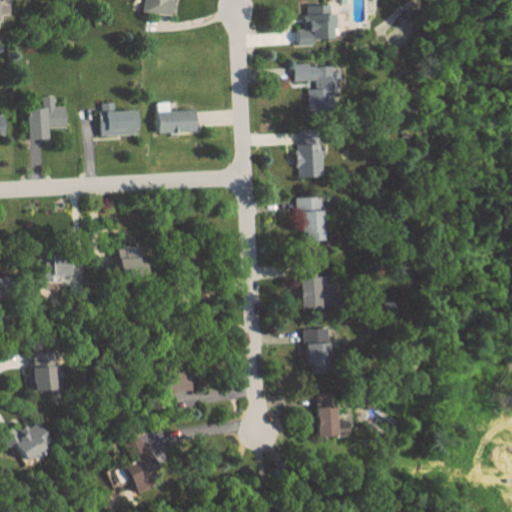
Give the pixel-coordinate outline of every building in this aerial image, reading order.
[(165,31),(169,0),(140,0),(138,13),(152,14),(150,30),(165,31)] [(329,5),(301,6),(302,29),(294,30),(294,46),(311,46),(310,39),(330,38),(329,5)] [(305,112),(329,112),(329,65),(290,65),(290,81),(311,81),(312,89),(304,89),(305,112)] [(61,106),(51,106),(51,96),(37,96),(38,108),(23,109),(24,140),(44,139),(44,128),(62,127),(61,106)] [(133,134),(132,110),(110,110),(110,103),(95,103),(96,135),(133,134)] [(191,110),(165,110),(165,103),(153,103),(154,133),(192,132),(191,110)] [(317,176),(317,151),(306,151),(306,130),(296,130),(297,145),(293,145),(293,177),(317,176)] [(292,198),(293,212),(297,212),(298,233),(303,233),(303,242),(320,241),(318,197),(292,198)] [(135,247),(108,248),(110,279),(143,277),(142,264),(135,265),(135,247)] [(65,276),(66,255),(37,254),(37,282),(48,282),(48,275),(65,276)] [(298,308),(337,308),(337,290),(316,291),(316,279),(297,279),(298,308)] [(326,329),(302,329),(303,370),(327,369),(326,329)] [(27,391),(51,391),(50,352),(26,353),(27,391)] [(187,393),(185,371),(159,374),(161,396),(187,393)] [(332,392),(313,393),(314,437),(333,437),(332,392)] [(49,445),(25,413),(0,431),(24,464),(49,445)] [(134,494),(153,486),(147,473),(154,469),(145,451),(119,463),(134,494)]
